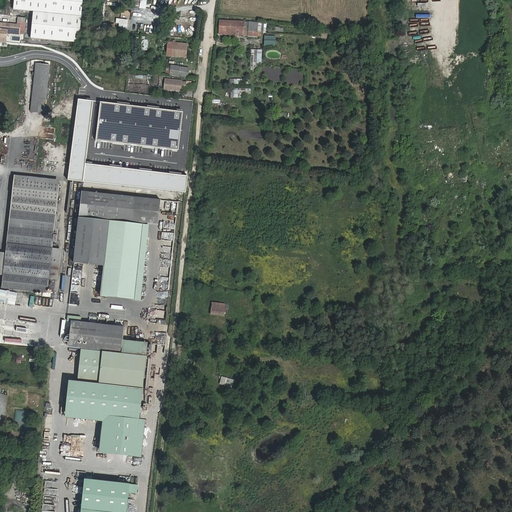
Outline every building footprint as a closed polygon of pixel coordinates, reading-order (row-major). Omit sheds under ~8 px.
[(29,39),(78,43),(81,0),(11,0),(11,10),(31,12),(29,39)] [(121,6),(121,1),(109,0),(109,4),(101,3),(100,13),(102,13),(102,18),(114,18),(115,5),(121,6)] [(220,21),(219,32),(230,33),(230,36),(238,37),(238,33),(244,34),(245,23),(220,21)] [(0,26),(0,36),(6,37),(7,30),(11,30),(11,32),(17,33),(17,23),(2,22),(2,26),(0,26)] [(257,34),(258,25),(249,24),(248,33),(257,34)] [(263,45),(274,46),(275,36),(264,35),(263,45)] [(166,55),(175,56),(185,58),(186,45),(167,43),(166,55)] [(250,49),(249,66),(256,67),(256,63),(261,63),(262,50),(250,49)] [(35,61),(31,104),(41,105),(41,111),(44,111),(49,63),(48,62),(37,61),(35,61)] [(170,76),(177,77),(187,78),(188,69),(171,67),(170,76)] [(181,83),(165,81),(163,91),(180,93),(180,90),(184,90),(185,85),(181,84),(181,83)] [(250,88),(230,88),(230,98),(242,98),(242,94),(250,94),(250,88)] [(92,101),(78,100),(69,179),(186,193),(188,175),(85,163),(92,101)] [(183,112),(100,102),(96,140),(179,150),(183,112)] [(7,243),(5,261),(2,288),(46,292),(60,181),(15,176),(7,243)] [(82,191),(73,264),(103,268),(110,221),(158,226),(161,200),(82,191)] [(201,221),(210,221),(211,211),(202,210),(201,221)] [(211,211),(210,221),(224,223),(224,212),(211,211)] [(12,298),(10,304),(18,306),(20,295),(0,291),(0,292),(0,294),(5,295),(3,301),(7,302),(8,297),(12,298)] [(223,316),(225,303),(210,301),(209,315),(223,316)] [(10,331),(12,318),(0,316),(0,334),(39,341),(39,336),(10,331)] [(41,323),(12,318),(10,331),(39,336),(41,323)] [(124,327),(71,322),(68,348),(81,349),(121,353),(122,341),(124,327)] [(151,332),(150,343),(155,343),(156,340),(162,341),(162,333),(151,332)] [(121,353),(81,349),(78,381),(70,380),(66,419),(106,422),(103,453),(139,456),(150,343),(122,341),(121,353)] [(220,385),(231,387),(233,379),(221,376),(220,385)] [(23,418),(28,419),(28,411),(15,410),(14,420),(17,420),(18,413),(23,414),(23,418)] [(76,511),(123,511),(127,482),(85,478),(85,472),(77,471),(75,484),(80,484),(76,511)]
